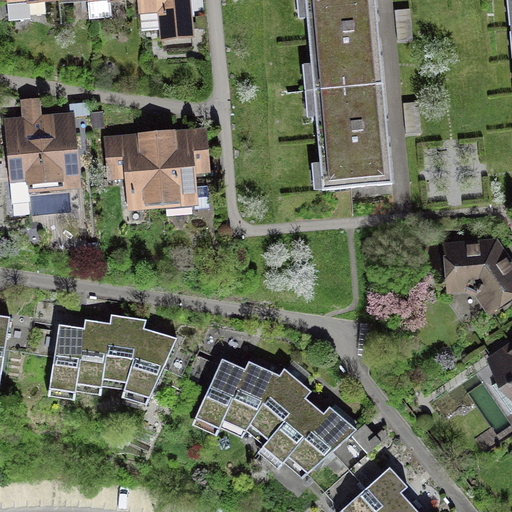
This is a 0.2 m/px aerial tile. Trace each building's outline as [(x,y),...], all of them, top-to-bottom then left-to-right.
[(162,45),(195,42),(191,0),(140,0),(142,17),(159,16),(162,45)] [(387,84),(380,0),(293,0),(295,19),(308,18),(312,63),(304,64),(306,91),(387,84)] [(412,11),(395,12),(397,43),(414,42),(412,11)] [(387,84),(306,91),(309,116),(318,116),(321,161),(310,162),(313,194),(395,188),(387,84)] [(81,192),(76,115),(42,118),(41,101),(21,102),(22,119),(5,121),(11,207),(30,206),(29,195),(81,192)] [(420,104),(404,105),(406,136),(421,136),(420,104)] [(154,135),(161,212),(200,208),(197,178),(211,177),(208,130),(154,135)] [(161,212),(154,135),(104,139),(108,184),(126,182),(129,214),(161,212)] [(502,242),(447,247),(447,299),(475,296),(495,319),(511,306),(511,256),(508,251),(502,242)] [(128,392),(144,334),(147,326),(112,320),(111,328),(103,389),(128,392)] [(0,392),(10,323),(0,321),(0,392)] [(103,389),(111,328),(86,324),(85,334),(77,395),(101,400),(103,389)] [(77,395),(85,334),(60,331),(50,401),(76,405),(77,395)] [(124,404),(148,411),(178,343),(144,334),(128,392),(124,404)] [(511,343),(489,360),(503,396),(511,404),(511,343)] [(223,433),(249,375),(224,364),(196,430),(219,441),(223,433)] [(253,431),(281,382),(252,368),(249,375),(223,433),(245,445),(253,431)] [(274,445),(309,404),(314,397),(287,373),(281,382),(253,431),(274,445)] [(288,465),(327,419),(309,404),(274,445),(262,459),(280,474),(288,465)] [(360,435),(333,413),(327,419),(288,465),(309,482),(360,435)] [(394,511),(407,502),(404,499),(410,494),(392,473),(350,511),(394,511)] [(415,511),(407,502),(394,511),(415,511)]
